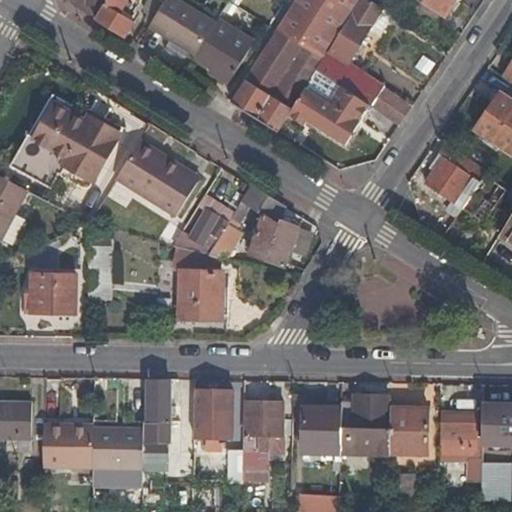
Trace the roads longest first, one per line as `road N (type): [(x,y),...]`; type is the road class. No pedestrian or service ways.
road 1 (residential): [(24,6),(362,215)]
road 2 (residential): [(0,357),(275,360)]
road 3 (residential): [(362,215),(509,0)]
road 4 (residential): [(275,360),(511,362)]
road 5 (residential): [(362,215),(511,314)]
road 6 (residential): [(275,360),(362,215)]
